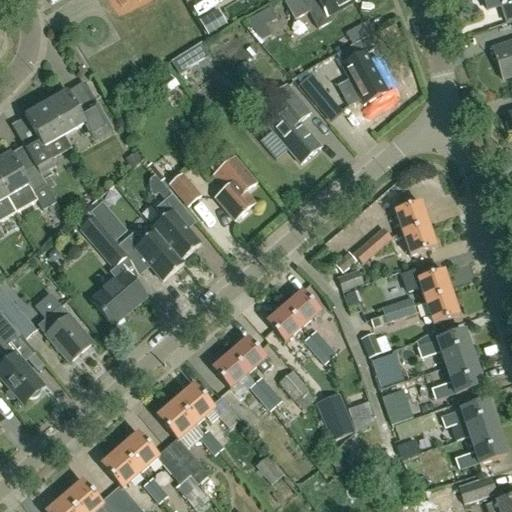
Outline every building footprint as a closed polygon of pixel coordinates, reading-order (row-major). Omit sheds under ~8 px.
[(308,13),(318,31),(330,24),(328,18),(355,3),(353,0),(283,0),(295,21),(308,13)] [(511,2),(511,0),(482,0),(486,11),(500,6),(511,2)] [(213,28),(218,38),(231,32),(227,22),(213,28)] [(367,39),(337,56),(350,80),(364,106),(386,94),(371,68),(370,69),(363,57),(373,51),(367,39)] [(511,43),(492,50),(502,81),(511,78),(511,43)] [(189,69),(181,56),(172,62),(180,75),(189,69)] [(326,96),(311,78),(300,87),(315,105),(326,96)] [(267,105),(280,120),(269,129),(272,132),(259,143),(275,161),(287,151),(301,167),(320,150),(299,125),(309,117),(286,89),(267,105)] [(76,135),(74,132),(84,127),(89,135),(104,127),(92,106),(78,114),(66,94),(43,107),(68,150),(70,149),(65,141),(76,135)] [(54,168),(50,161),(68,150),(43,107),(24,118),(35,138),(22,146),(34,168),(32,169),(43,188),(45,187),(39,177),(54,168)] [(43,188),(32,169),(18,177),(7,157),(0,161),(0,192),(14,216),(38,202),(33,194),(43,188)] [(234,161),(213,178),(225,191),(215,200),(234,223),(254,207),(245,196),(255,187),(234,161)] [(188,209),(202,198),(183,175),(169,187),(188,209)] [(0,223),(14,216),(0,192),(0,223)] [(174,216),(182,209),(171,197),(155,211),(163,220),(151,230),(183,267),(183,266),(180,263),(200,247),(174,216)] [(402,234),(428,226),(421,203),(395,212),(402,234)] [(90,215),(94,220),(115,244),(127,234),(102,205),(90,215)] [(216,234),(225,227),(210,206),(201,213),(216,234)] [(115,244),(94,220),(80,231),(113,270),(126,258),(118,248),(115,244)] [(409,257),(436,248),(428,226),(402,234),(409,257)] [(163,284),(183,267),(151,230),(151,231),(153,234),(142,243),(134,234),(118,248),(126,258),(128,260),(136,253),(163,284)] [(363,267),(392,241),(383,230),(353,256),(363,267)] [(343,276),(356,264),(349,254),(335,267),(343,276)] [(408,294),(420,289),(425,305),(451,296),(443,271),(417,280),(414,270),(401,274),(408,294)] [(342,294),(364,286),(359,272),(337,280),(342,294)] [(111,328),(145,299),(123,274),(90,302),(111,328)] [(0,310),(0,311),(13,326),(26,342),(37,333),(11,302),(0,288),(0,310)] [(284,309),(302,330),(313,320),(318,326),(324,321),(319,315),(320,314),(302,294),(284,309)] [(426,326),(432,324),(432,326),(458,317),(451,296),(425,305),(430,318),(424,320),(426,326)] [(384,318),(414,308),(411,300),(382,310),(384,318)] [(38,328),(45,337),(69,364),(92,345),(61,308),(38,328)] [(384,318),(372,322),(374,329),(387,325),(387,326),(417,315),(414,308),(384,318)] [(302,330),(284,309),(266,325),(284,345),(302,330)] [(0,346),(3,350),(8,346),(20,336),(0,312),(0,346)] [(445,368),(473,359),(464,332),(437,341),(437,342),(418,349),(421,359),(440,353),(445,368)] [(316,333),(310,339),(331,362),(337,357),(316,333)] [(382,355),(390,351),(385,338),(376,342),(374,335),(361,341),(369,360),(382,355)] [(324,368),(331,362),(310,339),(304,344),(324,368)] [(247,376),(256,368),(263,376),(271,369),(264,361),(265,360),(247,340),(229,355),(247,376)] [(0,379),(21,405),(43,387),(15,354),(0,366),(0,379)] [(238,383),(247,376),(229,355),(212,370),(234,396),(243,389),(238,383)] [(393,355),(373,362),(381,388),(402,381),(393,355)] [(473,359),(445,368),(451,385),(432,391),(435,401),(454,395),(454,396),(482,387),(473,359)] [(294,403),(308,391),(292,373),(278,385),(294,403)] [(262,380),(256,385),(276,409),(283,404),(262,380)] [(275,411),(276,409),(256,385),(249,391),(270,414),(275,411)] [(193,386),(175,402),(196,427),(205,419),(211,425),(218,419),(229,431),(239,423),(220,401),(212,408),(193,386)] [(187,451),(199,441),(214,459),(219,455),(204,436),(196,427),(175,402),(156,418),(177,443),(179,441),(187,451)] [(468,438),(496,429),(487,402),(459,411),(460,413),(441,420),(445,429),(463,423),(468,438)] [(355,433),(372,422),(367,404),(347,411),(355,433)] [(332,443),(354,434),(344,410),(322,419),(332,443)] [(439,420),(404,429),(408,444),(443,434),(439,420)] [(257,427),(266,441),(277,434),(268,421),(257,427)] [(496,429),(468,438),(474,455),(455,461),(458,470),(477,464),(478,465),(505,456),(496,429)] [(204,436),(219,455),(224,451),(209,433),(204,436)] [(138,434),(119,450),(140,475),(159,458),(138,434)] [(285,436),(273,441),(279,459),(292,455),(285,436)] [(123,490),(140,475),(119,450),(100,466),(119,488),(122,491),(123,490)] [(190,476),(189,478),(197,487),(209,476),(193,458),(182,467),(190,476)] [(271,487),(283,477),(268,458),(256,469),(271,487)] [(353,472),(353,473),(359,483),(376,473),(370,463),(353,472)] [(206,497),(197,487),(189,478),(180,486),(177,489),(197,511),(205,505),(202,501),(206,497)] [(458,489),(447,493),(446,489),(423,497),(427,511),(452,511),(452,509),(463,505),(464,507),(497,496),(491,478),(458,489)] [(511,479),(496,485),(501,502),(511,498),(511,479)] [(148,485),(164,502),(168,499),(153,481),(148,485)] [(74,511),(103,511),(101,509),(103,507),(101,504),(82,482),(63,498),(74,511)] [(164,502),(148,485),(144,489),(159,507),(164,502)] [(74,511),(63,498),(47,511),(74,511)] [(511,511),(511,498),(485,508),(486,511),(511,511)]
